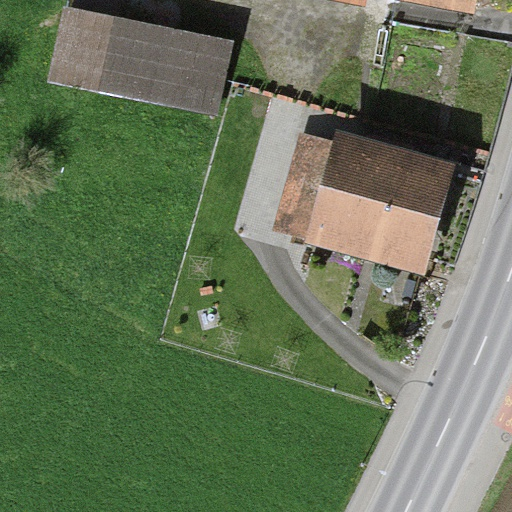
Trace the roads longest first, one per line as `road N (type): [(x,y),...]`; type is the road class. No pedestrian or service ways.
road 1 (track): [(455,418),(290,292),(267,213),(285,72),(267,25),(247,5),(224,0)]
road 2 (primary): [(408,511),(511,279)]
